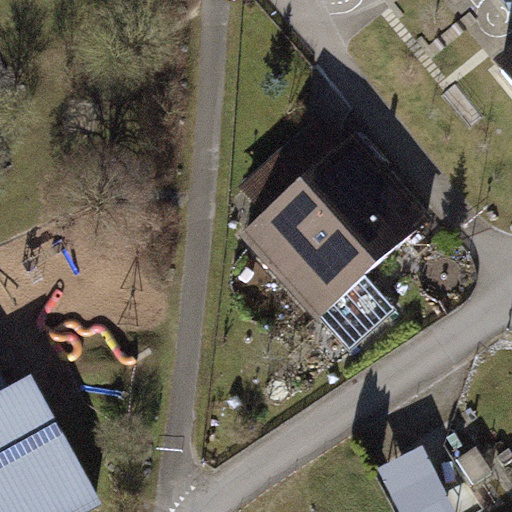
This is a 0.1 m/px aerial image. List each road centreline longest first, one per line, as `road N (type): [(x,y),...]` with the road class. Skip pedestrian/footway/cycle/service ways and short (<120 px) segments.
road 1 (residential): [(215,0),(181,511)]
road 2 (residential): [(511,302),(227,490),(207,511)]
road 3 (residential): [(294,0),(468,225),(511,265)]
